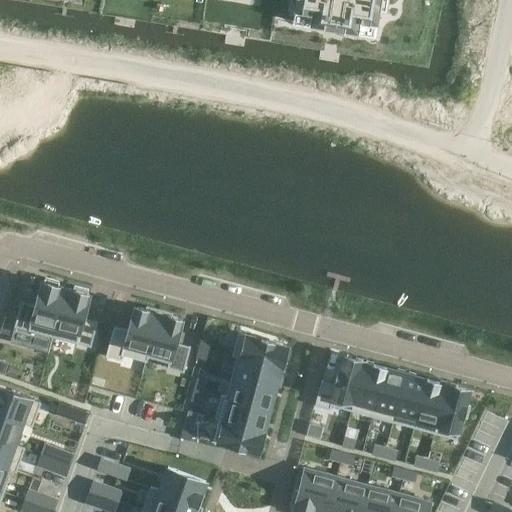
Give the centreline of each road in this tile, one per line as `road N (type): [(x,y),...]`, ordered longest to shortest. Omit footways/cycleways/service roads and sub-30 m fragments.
road 1 (unknown): [(45,61),(201,78),(481,146)]
road 2 (unknown): [(44,139),(387,221)]
road 3 (residential): [(0,256),(3,246),(311,325)]
road 4 (residential): [(311,325),(511,383)]
road 5 (unknown): [(171,444),(229,304)]
road 6 (unknown): [(481,146),(508,0)]
road 7 (residential): [(311,325),(272,465)]
road 8 (unknown): [(0,57),(45,61),(44,139)]
